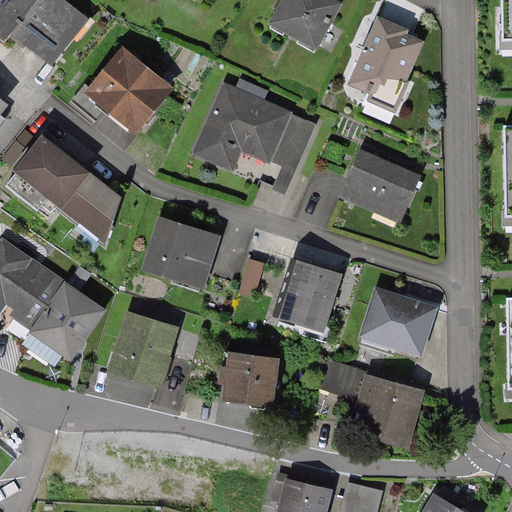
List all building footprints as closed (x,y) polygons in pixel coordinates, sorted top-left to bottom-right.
[(13,32),(38,0),(0,0),(0,30),(8,37),(13,32)] [(38,0),(13,32),(19,36),(50,62),(85,18),(62,0),(38,0)] [(341,10),(321,0),(282,0),(266,32),(316,58),(341,10)] [(511,0),(501,0),(501,32),(511,32),(511,0)] [(423,50),(376,29),(355,76),(402,97),(423,50)] [(129,51),(89,94),(138,140),(178,97),(129,51)] [(301,120),(219,87),(190,159),(235,178),(244,156),(280,170),(301,120)] [(0,129),(13,114),(0,103),(0,129)] [(50,147),(20,188),(106,251),(137,210),(50,147)] [(420,186),(360,158),(340,203),(400,231),(420,186)] [(222,244),(161,226),(144,280),(205,298),(222,244)] [(12,318),(30,329),(61,285),(0,243),(0,335),(0,336),(12,318)] [(345,285),(293,269),(276,326),(327,342),(345,285)] [(61,285),(30,329),(77,361),(107,316),(61,285)] [(437,315),(375,297),(361,344),(422,363),(437,315)] [(184,333),(129,317),(112,377),(167,392),(184,333)] [(283,369),(233,362),(227,409),(276,416),(283,369)] [(423,389),(374,375),(359,428),(407,442),(423,389)] [(156,461),(98,454),(93,497),(151,503),(156,461)] [(245,470),(181,454),(173,486),(237,502),(245,470)] [(332,511),(336,497),(291,485),(284,511),(332,511)] [(380,511),(383,503),(348,492),(341,511),(380,511)] [(466,511),(433,494),(423,511),(466,511)]
